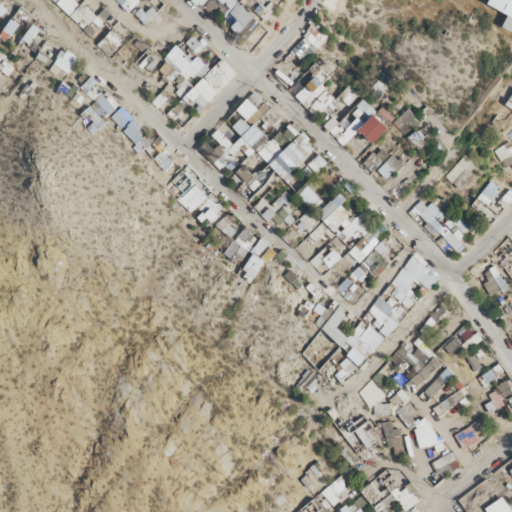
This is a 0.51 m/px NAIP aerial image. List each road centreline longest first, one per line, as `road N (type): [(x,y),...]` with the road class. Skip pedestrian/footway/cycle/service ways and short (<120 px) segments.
road 1 (residential): [(347,382),(511,210)]
road 2 (residential): [(313,0),(181,150)]
